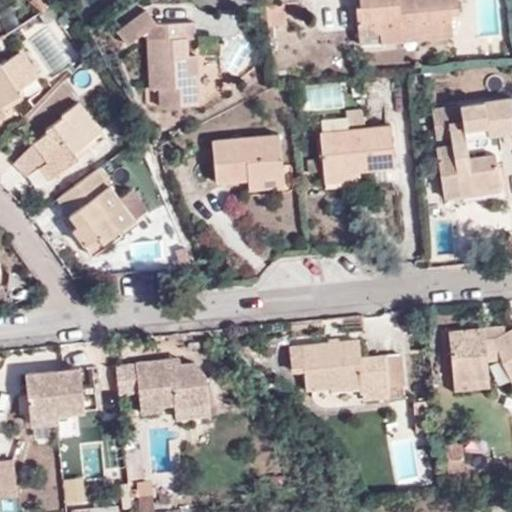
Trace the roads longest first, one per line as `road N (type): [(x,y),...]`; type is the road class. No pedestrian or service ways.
road 1 (residential): [(511,281),(78,321)]
road 2 (residential): [(78,321),(0,211)]
